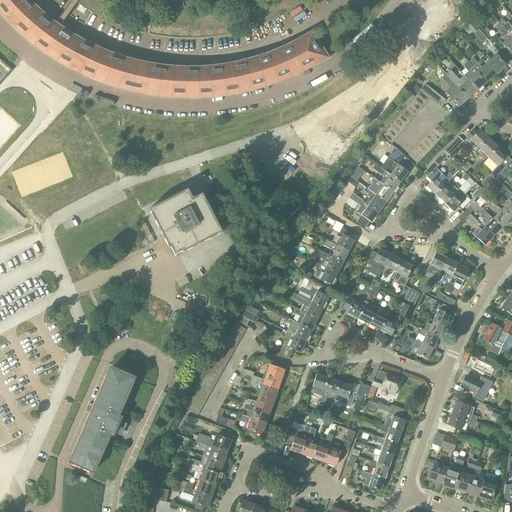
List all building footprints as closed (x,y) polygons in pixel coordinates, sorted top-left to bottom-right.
[(327,58),(325,54),(311,33),(305,37),(298,41),(293,44),(288,47),(283,49),(278,51),(272,53),(267,55),(261,57),(256,59),(250,61),(245,62),(240,63),(234,65),(229,66),(223,66),(216,67),(211,68),(205,68),(199,69),(193,69),(188,69),(182,69),(176,68),(170,68),(164,68),(159,67),(153,66),(148,65),(142,64),(137,63),(125,60),(120,58),(115,56),(110,54),(105,52),(100,50),(95,48),(88,45),(83,42),(78,39),(72,36),(67,33),(62,30),(57,26),(51,22),(47,18),(42,15),(38,11),(34,7),(29,2),(26,0),(0,0),(0,14),(3,17),(7,22),(11,26),(16,30),(20,34),(25,38),(30,42),(34,46),(39,49),(43,52),(48,56),(53,59),(58,62),(63,64),(69,68),(75,71),(81,74),(88,77),(94,79),(100,82),(106,84),(113,86),(118,88),(123,90),(129,91),(134,92),(140,93),(146,94),(151,95),(158,96),(163,97),(169,97),(175,98),(180,98),(186,98),(192,98),(197,98),(204,98),(210,97),(216,97),(222,96),(228,95),(234,94),(240,93),(246,92),(253,90),(259,88),(265,87),(271,85),(277,83),(282,80),(294,76),(299,73),(304,71),(308,69),(313,66),(318,63),(322,61),(327,58)] [(511,37),(511,28),(507,23),(502,27),(511,37)] [(511,54),(511,37),(502,27),(498,30),(502,36),(497,40),(511,55),(511,54)] [(478,30),(473,34),(482,44),(487,40),(478,30)] [(486,64),(495,75),(505,66),(495,56),(490,61),(486,57),(482,60),(486,64)] [(0,84),(12,70),(0,59),(0,84)] [(472,59),(468,63),(473,68),(477,64),(472,59)] [(468,63),(463,67),(468,72),(473,68),(468,63)] [(478,64),(473,69),(486,83),(495,75),(486,64),(482,68),(478,64)] [(464,77),(477,92),(486,83),(473,69),(464,77)] [(450,71),(446,75),(468,100),(477,92),(464,77),(463,76),(458,81),(450,71)] [(458,108),(468,100),(446,75),(441,79),(445,83),(449,89),(444,93),(458,108)] [(425,103),(429,99),(420,91),(416,96),(425,103)] [(440,108),(445,101),(435,93),(429,99),(440,108)] [(415,97),(412,100),(421,108),(425,103),(416,96),(415,97)] [(421,108),(412,100),(408,105),(418,113),(421,108)] [(407,107),(405,110),(414,117),(418,113),(408,105),(407,107)] [(401,114),(410,122),(414,117),(405,110),(401,114)] [(410,122),(401,114),(397,119),(406,126),(410,122)] [(397,119),(393,123),(402,131),(406,126),(397,119)] [(402,131),(393,123),(389,128),(399,136),(402,131)] [(433,130),(441,138),(446,133),(437,125),(433,130)] [(389,128),(386,132),(395,140),(399,136),(389,128)] [(433,130),(429,134),(437,142),(441,138),(433,130)] [(479,150),(489,140),(480,131),(477,134),(473,130),(465,138),(470,142),(475,146),(471,150),(475,154),(479,150)] [(395,140),(386,132),(382,137),(391,145),(395,140)] [(433,147),(437,142),(429,134),(424,139),(433,147)] [(459,137),(445,152),(449,156),(463,142),(459,137)] [(424,139),(420,143),(429,151),(433,147),(424,139)] [(498,148),(489,140),(479,150),(488,159),(498,148)] [(425,156),(429,151),(420,143),(416,148),(425,156)] [(416,148),(412,152),(421,160),(425,156),(416,148)] [(497,167),(481,184),(486,188),(497,176),(506,167),(511,162),(511,161),(507,157),(498,148),(488,159),(497,167)] [(380,168),(401,183),(408,173),(403,169),(408,163),(392,151),(380,168)] [(421,160),(412,152),(408,156),(417,164),(421,160)] [(438,166),(434,162),(423,173),(427,177),(431,182),(426,187),(435,196),(448,182),(453,178),(449,174),(441,183),(437,179),(442,174),(436,168),(438,166)] [(467,163),(462,168),(466,172),(471,167),(467,163)] [(380,183),(394,193),(401,183),(380,168),(375,164),(372,168),(384,177),(380,183)] [(506,167),(497,176),(502,180),(511,171),(510,171),(506,167)] [(356,170),(351,177),(356,181),(359,177),(361,174),(356,170)] [(347,182),(355,188),(358,183),(356,181),(351,177),(350,177),(347,182)] [(367,189),(386,203),(394,193),(380,183),(373,178),(370,182),(371,183),(367,189)] [(497,181),(493,185),(502,193),(507,199),(511,194),(506,189),(497,181)] [(448,182),(435,196),(444,204),(457,190),(454,187),(448,182)] [(458,183),(454,187),(457,190),(458,191),(459,189),(462,186),(458,183)] [(479,187),(471,196),(475,200),(484,191),(479,187)] [(365,203),(379,213),(386,203),(367,189),(366,188),(363,192),(367,195),(366,196),(368,198),(365,203)] [(457,190),(444,204),(453,213),(463,203),(468,198),(459,189),(458,191),(457,190)] [(221,232),(221,231),(202,194),(194,199),(192,198),(188,190),(149,210),(169,249),(175,245),(180,247),(183,253),(221,232)] [(353,194),(349,199),(359,206),(362,201),(353,194)] [(359,206),(361,207),(356,213),(371,224),(379,213),(365,203),(362,201),(359,206)] [(511,203),(510,201),(501,211),(510,220),(511,217),(511,203)] [(470,215),(466,211),(457,219),(462,224),(470,215)] [(492,220),(502,229),(510,220),(501,211),(492,220)] [(484,212),(480,216),(483,219),(482,220),(487,225),(484,229),(493,238),(502,229),(492,220),(484,212)] [(493,238),(484,229),(482,231),(478,228),(472,234),(484,246),(493,238)] [(337,246),(349,252),(355,241),(349,238),(351,234),(342,229),(339,233),(343,235),(337,246)] [(343,263),(349,252),(337,246),(325,239),(322,245),(334,252),(332,257),(343,263)] [(337,274),(343,263),(332,257),(319,250),(316,256),(329,262),(326,268),(337,274)] [(384,267),(390,255),(379,250),(373,261),(384,267)] [(441,271),(447,259),(435,253),(425,273),(431,276),(433,272),(439,275),(441,271)] [(390,255),(384,267),(385,267),(382,272),(388,275),(391,270),(395,272),(401,261),(390,255)] [(458,265),(447,259),(441,271),(452,276),(458,265)] [(398,282),(401,276),(407,278),(413,267),(401,261),(395,272),(396,273),(392,279),(398,282)] [(319,268),(320,265),(315,263),(312,268),(318,271),(319,268)] [(275,264),(270,274),(275,277),(280,268),(275,264)] [(469,270),(458,265),(452,276),(448,283),(454,286),(455,284),(461,287),(469,270)] [(331,286),(337,274),(326,268),(324,271),(319,268),(318,271),(314,277),(331,286)] [(294,294),(308,301),(323,309),(329,297),(314,290),(317,284),(302,277),(294,294)] [(398,296),(404,299),(409,288),(404,286),(398,296)] [(415,291),(409,288),(404,299),(409,302),(415,291)] [(309,307),(306,314),(317,320),(323,309),(308,301),(294,294),(293,293),(291,298),(309,307)] [(455,302),(442,295),(440,300),(453,307),(455,302)] [(357,319),(366,303),(360,300),(358,304),(353,302),(353,300),(348,297),(341,309),(347,312),(345,316),(352,319),(353,317),(357,319)] [(511,301),(508,298),(501,309),(511,315),(511,301)] [(435,316),(433,320),(445,326),(450,316),(447,314),(449,310),(434,302),(429,313),(435,316)] [(376,309),(366,303),(357,319),(368,325),(374,313),(376,309)] [(407,306),(401,317),(407,319),(412,309),(407,306)] [(312,331),(317,320),(306,314),(295,308),(293,312),(300,316),(296,323),(312,331)] [(245,312),(239,323),(247,327),(249,321),(251,322),(254,317),(245,312)] [(374,313),(368,325),(379,331),(385,319),(374,313)] [(385,319),(379,331),(378,333),(385,336),(386,334),(391,337),(393,332),(399,330),(399,318),(387,316),(386,319),(385,319)] [(290,325),(286,332),(306,342),(312,331),(296,323),(290,319),(287,323),(290,325)] [(439,337),(445,326),(433,320),(431,325),(427,323),(424,329),(439,337)] [(253,332),(258,337),(267,329),(263,324),(257,321),(256,324),(258,328),(253,332)] [(491,325),(483,340),(492,345),(493,344),(508,352),(511,345),(511,344),(509,343),(511,337),(511,324),(504,321),(500,329),(491,325)] [(235,324),(232,329),(243,335),(245,330),(235,324)] [(243,335),(232,329),(229,334),(240,340),(243,335)] [(434,348),(439,337),(424,329),(421,336),(424,337),(422,342),(434,348)] [(306,342),(286,332),(284,337),(288,339),(283,349),(291,353),(293,349),(300,353),(306,342)] [(406,335),(401,332),(395,343),(401,346),(406,335)] [(229,334),(226,339),(237,345),(240,340),(229,334)] [(237,345),(226,339),(224,344),(234,350),(237,345)] [(434,348),(422,342),(416,354),(427,360),(434,348)] [(224,344),(221,349),(231,355),(234,350),(224,344)] [(231,355),(221,349),(218,354),(228,360),(231,355)] [(218,354),(215,359),(225,365),(228,360),(218,354)] [(223,370),(225,365),(215,359),(212,364),(223,370)] [(494,371),(475,362),(472,370),(491,379),(494,371)] [(223,370),(212,364),(209,369),(220,375),(223,370)] [(254,373),(242,369),(239,377),(251,381),(277,391),(279,384),(284,371),(270,366),(267,374),(265,373),(262,379),(252,376),(254,373)] [(69,463),(86,470),(93,473),(109,435),(112,436),(115,430),(119,432),(121,427),(117,425),(120,419),(117,417),(131,384),(133,379),(110,369),(69,463)] [(217,380),(220,375),(209,369),(206,375),(217,380)] [(380,371),(377,379),(375,379),(372,385),(388,391),(387,393),(394,396),(401,379),(388,374),(380,371)] [(206,375),(204,380),(214,385),(217,380),(206,375)] [(316,388),(324,391),(328,379),(316,375),(312,387),(316,388)] [(466,376),(461,387),(475,394),(475,393),(480,395),(484,387),(480,385),(481,383),(466,376)] [(324,404),(326,398),(333,401),(339,384),(340,383),(328,379),(324,391),(320,402),(324,404)] [(204,380),(201,385),(211,391),(214,385),(204,380)] [(273,402),(277,391),(251,381),(249,386),(261,391),(259,397),(273,402)] [(339,384),(333,401),(351,407),(354,397),(353,395),(354,394),(350,392),(352,387),(345,384),(340,383),(339,384)] [(363,397),(367,399),(371,388),(360,384),(356,394),(357,395),(363,397)] [(198,390),(208,396),(211,391),(201,385),(198,390)] [(198,390),(195,395),(206,401),(208,396),(198,390)] [(203,406),(206,401),(195,395),(192,400),(203,406)] [(269,413),(273,402),(259,397),(257,403),(245,399),(243,404),(269,413)] [(192,400),(189,405),(200,411),(203,406),(192,400)] [(386,419),(383,426),(401,433),(406,421),(401,419),(403,412),(390,407),(378,403),(378,404),(368,401),(366,407),(376,411),(376,409),(388,413),(386,419)] [(456,402),(452,414),(476,422),(478,417),(471,415),(474,408),(456,402)] [(265,424),(269,413),(243,404),(241,408),(254,413),(251,419),(265,424)] [(200,411),(189,405),(187,410),(197,416),(200,411)] [(222,417),(224,410),(220,408),(217,413),(217,415),(218,416),(215,423),(225,426),(228,420),(222,417)] [(491,416),(500,420),(503,414),(493,410),(491,416)] [(474,427),(476,422),(452,414),(448,425),(460,429),(463,423),(474,427)] [(261,436),(265,424),(251,419),(242,416),(240,421),(250,424),(248,431),(261,436)] [(500,420),(491,416),(489,421),(498,425),(500,420)] [(184,422),(193,426),(194,426),(196,420),(187,417),(184,422)] [(191,431),(193,426),(184,422),(181,427),(191,431)] [(306,426),(303,433),(291,429),(286,444),(292,446),(290,451),(301,455),(310,428),(306,426)] [(397,445),(401,433),(383,426),(381,431),(381,432),(384,433),(382,439),(385,440),(397,445)] [(316,430),(310,428),(301,455),(313,459),(317,444),(312,442),(314,437),(313,436),(316,430)] [(349,430),(345,440),(353,443),(356,433),(349,430)] [(434,439),(440,441),(455,446),(457,440),(436,433),(434,439)] [(197,442),(201,443),(226,452),(230,441),(216,436),(214,442),(211,441),(212,438),(199,434),(197,442)] [(393,456),(397,445),(385,440),(379,438),(373,436),(372,441),(377,443),(377,444),(383,446),(381,452),(393,456)] [(453,451),(455,446),(440,441),(438,446),(453,451)] [(331,442),(329,448),(324,462),(335,466),(342,446),(331,442)] [(203,457),(205,457),(223,464),(226,452),(201,443),(199,449),(205,451),(203,457)] [(313,459),(324,462),(329,448),(317,444),(313,459)] [(376,463),(389,468),(393,456),(381,452),(375,450),(369,448),(367,452),(379,456),(376,463)] [(160,463),(167,466),(170,458),(164,455),(160,463)] [(219,474),(223,464),(205,457),(203,463),(192,459),(190,464),(219,474)] [(428,466),(433,468),(432,472),(430,471),(428,477),(430,478),(429,480),(434,481),(433,483),(440,486),(440,484),(442,484),(447,469),(448,466),(430,460),(427,459),(426,464),(428,465),(428,466)] [(375,468),(372,475),(385,480),(389,468),(376,463),(371,461),(369,466),(375,468)] [(201,481),(215,486),(219,474),(190,464),(188,469),(199,473),(197,480),(201,481)] [(349,480),(353,468),(347,466),(343,478),(349,480)] [(452,490),(453,488),(458,473),(447,469),(442,484),(446,486),(446,488),(452,490)] [(381,492),(385,480),(372,475),(363,472),(361,477),(366,479),(363,485),(381,492)] [(464,494),(465,492),(470,477),(458,473),(453,488),(459,490),(458,492),(464,494)] [(465,492),(477,497),(482,481),(470,477),(465,492)] [(482,481),(477,497),(479,497),(479,500),(484,502),(485,500),(491,501),(496,486),(495,486),(496,483),(484,479),(483,482),(482,481)] [(197,491),(211,496),(215,486),(201,481),(197,491)] [(211,496),(197,491),(191,489),(185,487),(183,493),(195,497),(193,503),(207,508),(211,496)] [(156,489),(154,500),(160,501),(162,490),(156,489)] [(162,490),(160,501),(166,503),(168,491),(162,490)] [(251,511),(254,506),(242,502),(238,511),(251,511)]
